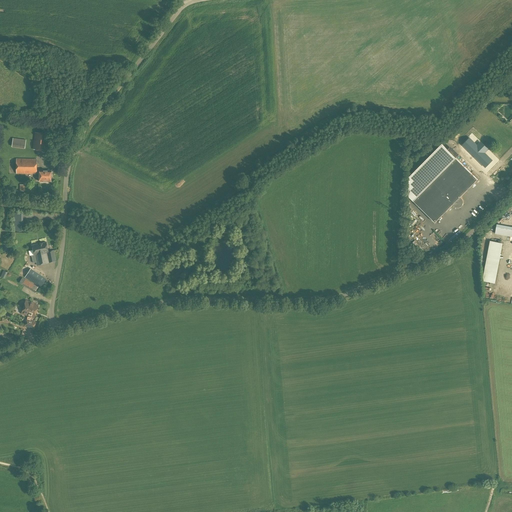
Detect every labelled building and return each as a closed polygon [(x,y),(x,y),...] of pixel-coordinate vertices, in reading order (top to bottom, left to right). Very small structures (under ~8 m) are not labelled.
[(47,151),(49,134),(35,132),(33,149),(47,151)] [(25,148),(26,140),(13,138),(12,147),(25,148)] [(442,144),(409,177),(409,196),(413,201),(435,223),(478,180),(456,158),(442,144)] [(475,154),(481,161),(489,154),(482,147),(475,154)] [(16,174),(37,173),(37,170),(37,159),(16,159),(16,174)] [(39,174),(39,178),(39,180),(51,180),(51,175),(52,174),(52,172),(51,171),(47,171),(43,171),(39,171),(37,170),(37,173),(37,174),(39,174)] [(23,231),(23,213),(13,213),(13,220),(11,220),(11,224),(13,224),(13,231),(23,231)] [(511,236),(511,226),(497,224),(496,234),(511,236)] [(493,282),(501,242),(491,240),(483,280),(493,282)] [(47,253),(49,262),(56,261),(53,250),(48,252),(46,242),(38,244),(40,251),(41,253),(44,252),(45,254),(47,253)] [(37,265),(49,262),(47,253),(45,254),(44,252),(41,253),(40,251),(38,244),(32,245),(34,255),(31,255),(33,263),(36,262),(37,265)] [(30,269),(25,278),(40,287),(45,280),(30,269)] [(24,307),(36,311),(38,306),(35,304),(26,301),(24,307)] [(34,317),(36,311),(24,307),(21,313),(29,316),(29,315),(34,317)] [(33,329),(36,322),(27,320),(25,326),(33,329)]
